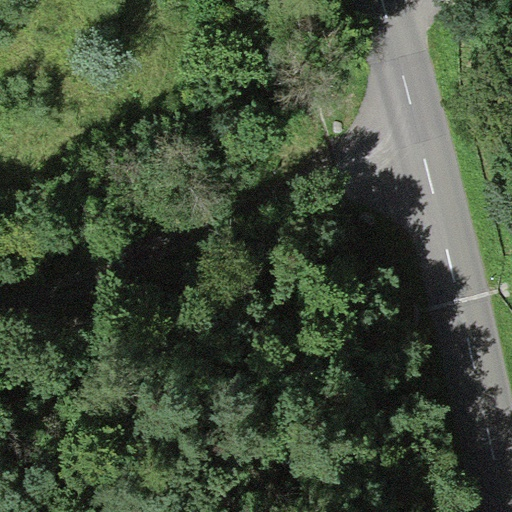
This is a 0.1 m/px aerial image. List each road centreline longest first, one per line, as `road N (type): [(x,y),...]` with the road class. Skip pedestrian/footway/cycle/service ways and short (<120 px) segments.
road 1 (secondary): [(385,0),(503,511)]
road 2 (track): [(426,166),(0,326)]
